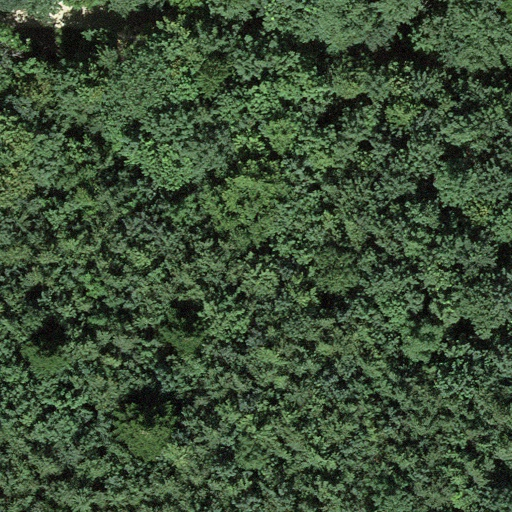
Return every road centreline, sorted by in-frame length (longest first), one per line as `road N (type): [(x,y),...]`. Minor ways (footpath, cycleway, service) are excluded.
road 1 (track): [(39,84),(175,176),(312,288),(511,380)]
road 2 (track): [(27,11),(75,64),(305,140),(511,249)]
road 3 (track): [(511,102),(148,23),(0,11)]
road 4 (track): [(0,266),(12,259),(55,183),(27,11)]
